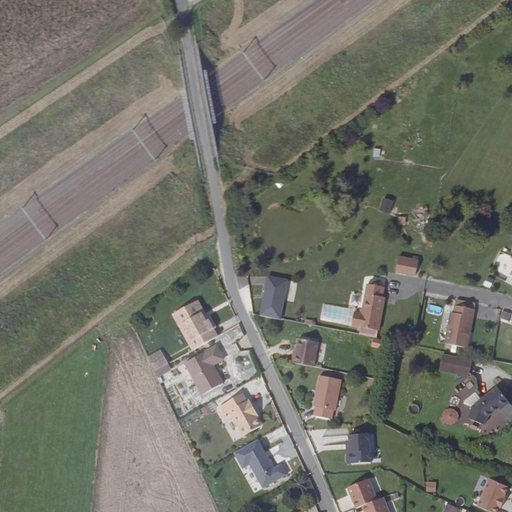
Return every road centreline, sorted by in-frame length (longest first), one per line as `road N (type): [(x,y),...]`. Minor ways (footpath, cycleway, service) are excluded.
road 1 (residential): [(329,511),(234,299),(203,128)]
road 2 (unclassified): [(203,128),(179,0)]
